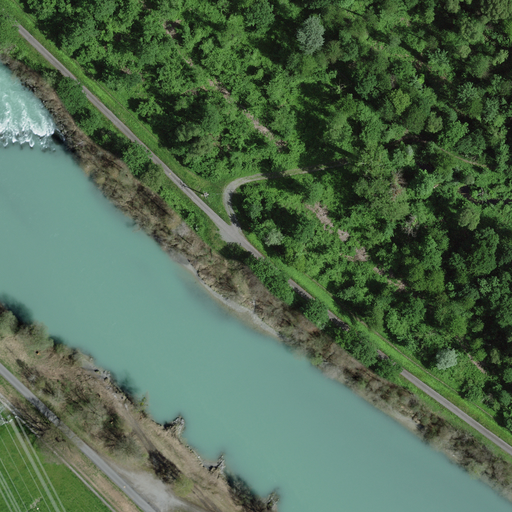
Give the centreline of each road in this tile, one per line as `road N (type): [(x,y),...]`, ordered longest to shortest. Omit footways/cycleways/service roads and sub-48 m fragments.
road 1 (track): [(0,365),(151,511)]
road 2 (track): [(0,396),(117,511)]
